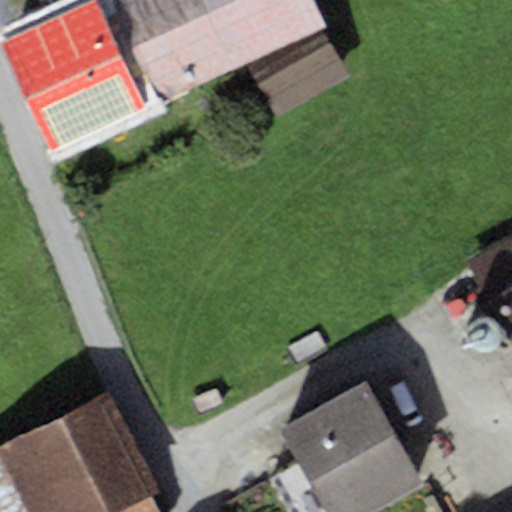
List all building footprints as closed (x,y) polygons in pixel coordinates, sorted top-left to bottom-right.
[(108,0),(159,111),(332,34),(316,0),(108,0)] [(105,14),(17,50),(62,159),(150,123),(105,14)] [(511,287),(489,300),(511,341),(511,287)] [(473,320),(469,324),(467,330),(467,336),(468,342),(472,347),(477,350),(483,352),(489,352),(494,350),(499,346),(502,341),(503,335),(503,329),(500,323),(496,319),(490,316),(484,315),(478,317),(473,320)] [(370,380),(282,429),(302,464),(328,511),(376,511),(428,484),(370,380)] [(163,511),(111,410),(0,466),(0,511),(163,511)] [(328,511),(302,464),(272,480),(289,511),(328,511)]
